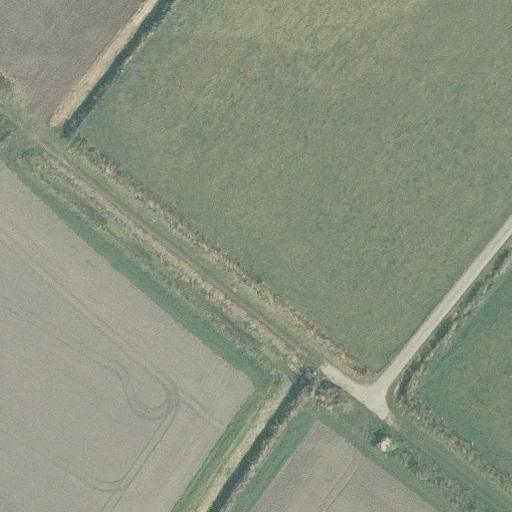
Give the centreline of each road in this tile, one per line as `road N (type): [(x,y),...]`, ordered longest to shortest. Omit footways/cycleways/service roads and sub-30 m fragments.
road 1 (track): [(0,108),(506,511)]
road 2 (track): [(368,402),(511,225)]
